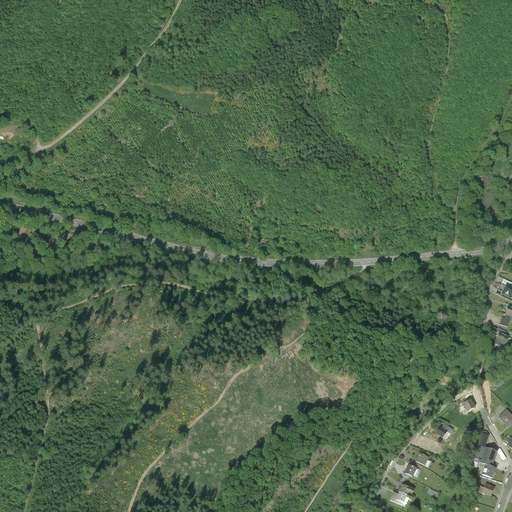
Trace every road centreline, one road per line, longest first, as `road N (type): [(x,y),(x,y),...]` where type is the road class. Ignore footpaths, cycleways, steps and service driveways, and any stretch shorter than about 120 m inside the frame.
road 1 (secondary): [(511,240),(482,251),(374,262),(245,261),(0,206)]
road 2 (track): [(337,287),(291,283),(225,295),(135,283),(36,314),(0,302)]
road 3 (track): [(344,321),(337,332),(313,329),(235,375),(145,471),(128,511)]
road 4 (track): [(306,511),(410,363),(402,349),(354,333),(322,288)]
road 5 (track): [(180,0),(125,80),(0,182)]
road 6 (residential): [(511,465),(472,391),(402,450),(385,471),(379,501)]
road 7 (track): [(36,314),(48,407),(23,511)]
road 8 (track): [(455,254),(462,179),(511,96)]
